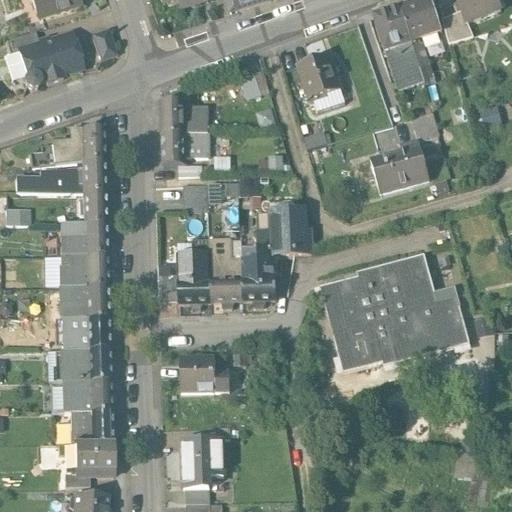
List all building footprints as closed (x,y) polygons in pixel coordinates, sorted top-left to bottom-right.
[(29,0),(38,23),(80,8),(76,0),(29,0)] [(159,0),(163,9),(178,4),(180,12),(198,6),(195,0),(159,0)] [(268,0),(224,0),(230,15),(234,13),(235,15),(270,4),(268,0)] [(495,0),(456,0),(463,16),(468,27),(469,27),(501,13),(495,0)] [(430,4),(403,13),(414,47),(415,51),(422,49),(420,45),(442,37),(430,4)] [(403,13),(375,23),(395,80),(421,72),(415,51),(414,47),(403,13)] [(463,16),(442,24),(449,49),(475,41),(469,27),(468,27),(463,16)] [(100,63),(117,57),(109,32),(91,38),(100,63)] [(34,38),(4,48),(9,61),(18,58),(18,56),(38,49),(34,38)] [(38,49),(18,56),(18,58),(26,81),(24,87),(26,92),(31,95),(37,93),(39,87),(45,85),(46,88),(62,83),(61,80),(75,75),(74,74),(76,56),(70,38),(38,49)] [(330,61),(298,71),(311,110),(328,104),(327,101),(341,96),(330,61)] [(254,80),(240,85),(248,105),(262,100),(254,80)] [(184,107),(163,107),(163,138),(184,138),(208,138),(208,114),(184,114),(184,107)] [(432,118),(414,123),(420,142),(438,137),(432,118)] [(103,134),(71,135),(72,147),(53,149),(56,170),(79,167),(79,166),(84,166),(104,166),(104,153),(106,153),(106,146),(103,146),(103,134)] [(208,138),(184,138),(163,138),(163,171),(178,170),(184,171),(185,170),(185,163),(208,163),(208,138)] [(402,157),(371,166),(381,200),(429,186),(419,149),(401,154),(402,157)] [(104,166),(84,166),(83,174),(79,174),(79,189),(79,190),(84,189),(84,197),(105,197),(105,184),(107,184),(106,178),(104,178),(104,166)] [(202,181),(202,170),(185,170),(184,171),(178,170),(178,181),(202,181)] [(256,199),(257,181),(242,181),(242,199),(256,199)] [(207,189),(183,189),(184,216),(208,215),(207,189)] [(105,209),(105,197),(84,197),(84,205),(80,205),(80,221),(84,221),(84,229),(106,229),(106,217),(108,217),(107,209),(105,209)] [(257,236),(258,251),(254,255),(255,265),(241,266),(242,285),(243,285),(243,306),(256,306),(257,313),(263,313),(262,305),(275,305),(273,259),(313,257),(312,235),(307,235),(306,216),(270,218),(271,236),(257,236)] [(84,229),(61,230),(61,260),(85,260),(86,260),(106,260),(106,248),(108,248),(108,241),(106,241),(106,229),(84,229)] [(230,266),(229,245),(209,246),(209,247),(210,286),(211,286),(212,308),(223,307),(223,314),(233,314),(232,307),(243,306),(243,285),(242,285),(241,266),(230,266)] [(209,247),(192,247),(193,265),(178,265),(178,280),(179,307),(179,310),(191,310),(192,317),(201,316),(200,309),(212,309),(212,308),(211,286),(210,286),(209,247)] [(422,259),(362,276),(364,280),(317,293),(321,309),(326,307),(342,362),(337,364),(341,380),(381,369),(382,372),(398,368),(397,363),(451,348),(452,353),(469,348),(455,300),(435,305),(422,259)] [(86,260),(85,260),(85,267),(81,267),(82,284),(86,284),(86,291),(107,291),(107,279),(109,279),(109,272),(107,272),(106,260),(86,260)] [(178,280),(163,281),(164,307),(179,307),(178,280)] [(86,291),(60,292),(61,322),(87,322),(108,323),(109,322),(108,310),(110,310),(110,303),(108,303),(107,291),(86,291)] [(108,323),(87,322),(87,331),(79,331),(80,346),(88,346),(88,354),(109,354),(109,341),(111,341),(111,334),(109,334),(108,323)] [(110,366),(109,354),(88,354),(83,355),(84,378),(89,378),(90,386),(110,385),(110,372),(112,372),(112,366),(110,366)] [(214,363),(181,364),(183,398),(230,396),(229,373),(215,374),(214,363)] [(111,397),(110,385),(90,386),(63,386),(64,418),(71,418),(111,417),(111,404),(113,404),(112,397),(111,397)] [(111,417),(71,418),(71,448),(75,448),(112,447),(111,435),(114,435),(113,428),(111,428),(111,417)] [(222,444),(184,445),(185,494),(209,494),(209,482),(224,481),(222,444)] [(112,447),(75,448),(76,478),(76,480),(88,480),(112,479),(112,447)] [(88,480),(76,480),(76,478),(66,478),(66,493),(89,492),(88,480)] [(209,494),(185,494),(186,510),(210,509),(209,494)] [(107,511),(108,500),(74,499),(73,511),(107,511)]
